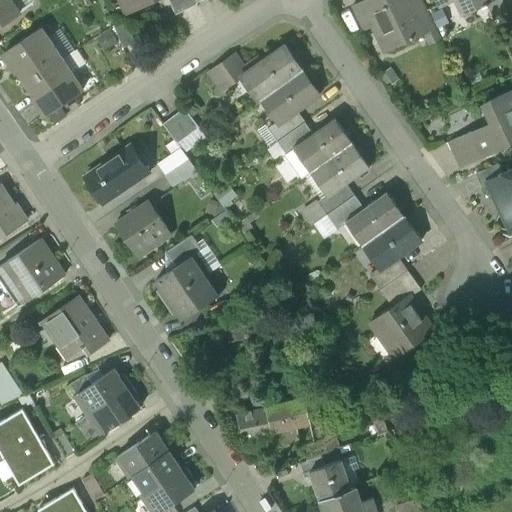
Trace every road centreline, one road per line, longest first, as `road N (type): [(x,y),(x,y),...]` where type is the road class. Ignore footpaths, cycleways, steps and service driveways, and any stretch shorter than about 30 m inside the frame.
road 1 (residential): [(310,0),(410,148),(484,290)]
road 2 (residential): [(28,163),(269,0)]
road 3 (residential): [(183,394),(28,163)]
road 4 (residential): [(0,509),(183,394)]
road 5 (residential): [(262,511),(183,394)]
